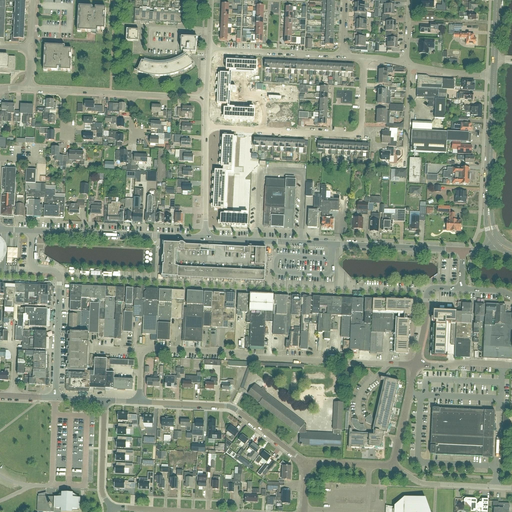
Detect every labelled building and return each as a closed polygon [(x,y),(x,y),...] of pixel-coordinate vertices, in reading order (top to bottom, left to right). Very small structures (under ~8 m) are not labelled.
[(353,4),(353,6),(353,5),(355,6),(355,9),(365,9),(365,5),(366,5),(366,4),(369,5),(369,1),(363,1),(355,0),(355,4),(353,4)] [(426,0),(423,0),(422,0),(422,1),(421,2),(421,4),(422,4),(422,8),(433,8),(433,0),(426,0)] [(394,11),(396,11),(396,9),(394,9),(394,6),(395,6),(395,2),(381,2),(381,5),(384,5),(384,6),(384,10),(394,11)] [(257,12),(264,12),(264,6),(261,6),(261,3),(255,3),(255,6),(257,6),(257,10),(255,10),(255,9),(253,8),(253,12),(257,12)] [(469,3),(464,3),(464,7),(464,9),(469,9),(469,12),(473,12),(474,10),(477,11),(478,4),(469,3)] [(95,11),(92,11),(93,8),(79,7),(79,19),(78,32),(81,32),(91,33),(96,35),(96,33),(98,33),(98,30),(105,30),(106,9),(96,8),(95,11)] [(137,22),(142,22),(142,12),(143,8),(140,8),(140,10),(139,12),(135,11),(134,22),(137,22)] [(145,22),(149,22),(149,12),(150,12),(150,8),(147,8),(147,10),(146,12),(142,12),(142,22),(142,23),(145,23),(145,22)] [(355,9),(353,8),(353,10),(355,10),(355,13),(354,13),(354,14),(355,14),(355,17),(362,17),(367,18),(367,13),(366,12),(365,12),(365,10),(365,9),(355,9)] [(152,23),(156,23),(157,13),(157,9),(154,9),(154,11),(154,13),(150,12),(149,12),(149,22),(149,23),(152,23)] [(159,23),(163,23),(164,13),(164,9),(162,9),(161,11),(161,13),(157,13),(156,23),(159,24),(159,23)] [(168,11),(168,13),(164,13),(163,23),(163,24),(166,24),(166,23),(170,23),(171,24),(171,12),(171,9),(169,9),(168,11)] [(173,24),(178,24),(178,14),(179,10),(176,10),(176,12),(171,12),(171,24),(170,23),(170,24),(173,24)] [(182,14),(178,14),(178,24),(177,25),(181,25),(181,24),(185,24),(186,12),(186,10),(183,10),(183,12),(182,14)] [(394,11),(384,10),(384,15),(382,15),(382,18),(389,19),(396,19),(396,14),(394,14),(394,11)] [(434,22),(434,13),(422,13),(421,21),(434,22)] [(477,20),(477,17),(476,17),(477,15),(464,14),(464,13),(459,13),(459,18),(464,18),(464,17),(468,18),(468,21),(473,21),(473,20),(476,21),(476,20),(477,20)] [(355,17),(354,22),(355,22),(357,22),(357,25),(356,25),(356,26),(367,26),(366,26),(367,21),(367,18),(362,17),(355,17)] [(396,22),(396,19),(389,19),(382,18),(381,22),(386,22),(386,27),(385,27),(396,28),(398,28),(398,26),(396,26),(396,23),(396,22)] [(443,28),(443,24),(430,24),(430,27),(421,26),(420,33),(430,34),(431,30),(438,31),(438,28),(443,28)] [(354,25),(354,27),(357,27),(356,30),(356,34),(361,34),(363,34),(363,31),(367,31),(366,31),(366,26),(367,26),(356,26),(356,25),(354,25)] [(467,35),(462,35),(462,26),(454,26),(454,38),(460,38),(460,39),(466,40),(466,45),(476,46),(476,39),(474,39),(474,36),(470,35),(467,35)] [(395,28),(396,28),(385,27),(386,27),(386,32),(385,32),(385,35),(391,36),(397,36),(398,31),(397,31),(395,31),(395,28)] [(138,42),(139,31),(127,30),(126,41),(138,42)] [(11,42),(11,43),(19,43),(19,40),(23,40),(23,34),(14,33),(14,36),(11,36),(11,42)] [(354,34),(354,39),(356,39),(356,42),(355,42),(366,43),(365,42),(366,38),(366,34),(363,34),(361,34),(356,34),(354,34)] [(397,39),(397,36),(391,36),(385,35),(385,39),(387,39),(388,39),(387,44),(397,44),(400,44),(400,42),(399,42),(399,43),(397,42),(397,40),(398,40),(398,39),(397,39)] [(184,54),(185,54),(192,54),(196,54),(196,51),(197,40),(182,39),(181,51),(184,51),(184,54)] [(433,47),(433,41),(425,40),(425,44),(420,43),(419,54),(425,54),(425,53),(428,53),(428,52),(429,50),(428,49),(428,48),(430,47),(433,47)] [(353,42),(353,44),(354,44),(356,44),(355,47),(355,51),(361,51),(368,51),(368,48),(368,46),(365,45),(365,43),(366,43),(355,42),(353,42)] [(397,44),(387,44),(387,48),(387,49),(387,52),(399,53),(399,47),(397,47),(397,44)] [(63,47),(64,45),(58,46),(58,47),(45,46),(45,58),(46,58),(46,66),(44,66),(44,71),(47,71),(57,71),(58,68),(61,68),(61,71),(71,72),(72,50),(65,50),(65,47),(63,47)] [(192,55),(192,54),(185,54),(186,54),(181,57),(176,60),(171,62),(165,63),(159,63),(154,63),(148,62),(145,61),(144,62),(142,62),(137,73),(139,73),(140,74),(141,74),(143,75),(145,75),(147,76),(149,76),(155,77),(156,77),(159,77),(162,77),(163,77),(170,76),(171,76),(173,76),(174,75),(177,74),(179,74),(184,72),(185,71),(188,69),(190,68),(192,67),(193,66),(194,65),(190,59),(191,58),(191,57),(192,56),(192,55)] [(8,56),(0,55),(0,73),(10,74),(10,77),(11,74),(15,75),(15,71),(15,58),(8,57),(8,56)] [(227,59),(226,71),(257,72),(257,61),(227,59)] [(379,77),(379,78),(387,78),(388,74),(392,74),(392,68),(385,68),(384,71),(379,71),(378,71),(378,74),(379,74),(379,77)] [(219,74),(217,105),(228,106),(230,75),(219,74)] [(454,91),(454,86),(454,81),(444,80),(444,79),(427,79),(427,77),(418,76),(417,89),(454,91)] [(384,84),(384,88),(391,88),(392,84),(392,82),(387,82),(387,78),(379,78),(379,80),(378,80),(377,84),(379,84),(384,84)] [(473,90),(473,89),(474,89),(474,87),(473,87),(473,82),(464,82),(462,83),(462,85),(464,87),(464,91),(469,92),(469,90),(473,90)] [(417,89),(417,98),(425,99),(426,99),(427,100),(427,101),(428,103),(432,103),(433,102),(435,102),(434,120),(444,120),(445,99),(438,99),(438,91),(417,89)] [(438,99),(445,99),(446,99),(447,91),(438,91),(438,99)] [(43,106),(46,106),(46,109),(50,109),(50,111),(56,111),(56,103),(54,103),(54,101),(47,101),(44,101),(43,106)] [(85,103),(85,109),(88,109),(88,112),(91,112),(102,113),(102,107),(94,107),(95,103),(85,103)] [(120,104),(113,104),(109,104),(109,112),(113,113),(113,112),(114,112),(114,113),(120,113),(120,112),(122,112),(124,112),(125,112),(125,105),(120,104)] [(163,112),(161,112),(161,106),(152,106),(152,113),(158,113),(158,117),(166,117),(166,112),(163,111),(163,112)] [(183,107),(183,109),(178,109),(177,117),(185,117),(185,115),(188,115),(188,114),(192,115),(192,112),(193,112),(193,109),(192,109),(192,108),(188,108),(188,107),(186,107),(185,108),(183,107)] [(224,109),(224,121),(254,122),(255,111),(224,109)] [(50,114),(45,113),(43,113),(43,121),(49,121),(49,124),(55,125),(55,117),(50,117),(50,114)] [(106,117),(106,122),(112,122),(111,124),(118,124),(118,128),(124,128),(124,121),(119,121),(119,118),(106,117)] [(90,128),(91,128),(91,131),(103,132),(103,128),(95,128),(96,124),(93,123),(93,119),(84,119),(84,125),(90,125),(90,128)] [(191,132),(191,126),(189,125),(189,121),(179,121),(179,127),(182,127),(182,132),(191,132)] [(461,124),(461,122),(454,122),(453,128),(461,129),(460,132),(465,132),(471,132),(472,131),(472,129),(471,128),(471,127),(471,125),(461,124)] [(151,130),(158,130),(158,134),(163,135),(164,132),(164,126),(161,126),(161,123),(151,123),(151,130)] [(40,129),(39,134),(48,135),(48,141),(54,141),(55,132),(49,132),(50,129),(40,129)] [(382,138),(394,138),(394,134),(397,135),(397,129),(390,129),(389,132),(382,132),(382,137),(382,138)] [(97,134),(103,134),(103,132),(91,131),(90,135),(84,135),(83,141),(93,141),(93,137),(97,138),(97,134)] [(412,131),(412,141),(447,143),(447,142),(452,142),(458,143),(468,143),(469,134),(412,131)] [(104,132),(104,136),(105,136),(105,137),(109,137),(109,139),(117,139),(117,143),(123,143),(123,136),(119,136),(119,133),(104,132)] [(165,135),(163,135),(158,134),(158,137),(156,137),(156,138),(151,138),(150,144),(150,146),(155,147),(155,145),(159,145),(159,140),(164,141),(164,140),(171,140),(171,136),(165,135)] [(175,136),(174,144),(177,144),(182,144),(181,147),(190,147),(191,140),(183,140),(183,136),(177,136),(175,136)] [(215,171),(213,210),(221,210),(225,210),(227,173),(231,173),(232,168),(233,168),(234,138),(223,137),(221,168),(223,168),(223,172),(215,171)] [(394,142),(394,138),(382,138),(382,144),(389,144),(389,147),(396,148),(397,142),(394,142)] [(446,154),(447,143),(412,141),(411,152),(446,154)] [(458,146),(458,143),(452,142),(452,150),(453,150),(458,150),(458,154),(471,155),(472,146),(458,146)] [(59,162),(58,167),(63,167),(63,163),(63,156),(59,156),(59,149),(51,148),(51,152),(52,152),(52,157),(56,157),(56,162),(59,162)] [(394,157),(394,149),(387,149),(387,152),(381,152),(381,161),(390,161),(390,157),(394,157)] [(193,163),(193,156),(185,155),(185,151),(180,151),(179,158),(179,162),(193,163)] [(72,165),(72,161),(77,161),(77,153),(70,152),(70,155),(67,155),(67,157),(66,163),(63,163),(63,167),(66,168),(66,165),(72,165)] [(131,171),(131,165),(131,159),(127,159),(127,152),(121,152),(121,161),(121,164),(124,164),(127,164),(127,171),(131,171)] [(458,155),(457,161),(465,161),(465,164),(473,164),(474,158),(466,158),(466,156),(458,155)] [(135,156),(135,159),(131,159),(131,165),(131,171),(138,171),(138,167),(136,167),(136,163),(147,163),(147,156),(135,156)] [(419,177),(420,177),(421,160),(410,159),(409,176),(409,183),(419,183),(419,177)] [(179,173),(179,178),(184,178),(184,177),(192,177),(192,171),(185,170),(185,166),(179,166),(179,173)] [(470,169),(453,168),(453,169),(448,169),(447,172),(444,172),(443,179),(452,179),(452,185),(470,185),(470,184),(469,184),(469,180),(470,179),(470,175),(469,174),(469,173),(471,173),(472,170),(470,170),(470,169)] [(2,215),(6,216),(14,216),(16,170),(3,169),(2,188),(3,188),(3,195),(2,195),(2,210),(2,215)] [(36,184),(36,182),(36,170),(26,170),(25,192),(27,192),(26,206),(26,209),(27,209),(27,217),(34,218),(36,184)] [(406,171),(395,170),(395,178),(406,178),(406,171)] [(264,225),(264,228),(276,228),(294,229),(296,181),(294,181),(294,177),(286,176),(285,180),(268,179),(266,179),(266,182),(266,187),(265,188),(265,199),(264,214),(264,225)] [(183,192),(183,195),(187,195),(187,192),(191,192),(191,186),(184,185),(184,181),(178,181),(178,189),(183,189),(183,192)] [(40,206),(41,199),(45,199),(45,190),(46,184),(36,184),(34,218),(41,218),(41,210),(43,210),(43,206),(40,206)] [(329,211),(339,211),(339,199),(339,196),(333,196),(332,199),(326,199),(326,188),(326,187),(326,186),(325,186),(321,185),(320,213),(322,213),(322,218),(323,219),(323,222),(321,222),(321,225),(323,225),(323,227),(323,229),(324,229),(328,229),(333,229),(333,224),(333,219),(330,219),(330,217),(329,217),(329,211)] [(133,215),(133,223),(142,223),(143,211),(143,207),(142,207),(142,203),(143,203),(143,190),(135,189),(134,198),(134,209),(134,211),(133,215)] [(45,199),(44,218),(64,219),(64,213),(65,198),(55,198),(55,190),(45,190),(45,199)] [(462,192),(462,191),(460,191),(460,192),(456,191),(455,204),(466,204),(466,199),(467,199),(467,196),(466,196),(466,192),(462,192)] [(154,224),(155,214),(153,214),(154,197),(147,196),(146,223),(154,224)] [(15,215),(15,217),(23,217),(24,205),(24,200),(23,200),(17,199),(17,205),(16,205),(16,208),(16,209),(16,210),(16,215),(15,215)] [(88,202),(88,210),(92,210),(91,215),(102,216),(102,208),(102,204),(94,203),(94,202),(93,202),(94,199),(90,199),(90,202),(88,202)] [(115,222),(116,199),(105,199),(105,206),(109,206),(108,222),(115,222)] [(116,199),(115,222),(123,222),(123,216),(124,216),(124,210),(124,208),(121,208),(121,210),(120,210),(120,204),(118,204),(118,199),(116,199)] [(126,213),(125,222),(131,223),(131,218),(132,218),(132,213),(133,213),(133,199),(125,199),(125,203),(125,207),(126,207),(126,213)] [(67,204),(67,208),(69,208),(69,214),(70,215),(73,215),(74,214),(80,214),(80,209),(80,207),(84,207),(85,201),(78,200),(77,204),(67,204)] [(368,211),(368,204),(358,203),(357,210),(358,210),(358,219),(354,219),(354,220),(350,219),(350,226),(353,226),(353,231),(358,231),(358,230),(362,230),(363,219),(361,219),(361,215),(367,215),(368,211)] [(175,207),(175,210),(175,224),(176,225),(178,225),(179,224),(182,225),(183,214),(178,214),(178,210),(180,210),(180,207),(175,207)] [(395,215),(388,215),(388,221),(388,231),(392,232),(392,226),(393,226),(394,221),(405,222),(406,211),(395,210),(395,215)] [(455,221),(455,214),(450,214),(449,221),(447,221),(447,231),(451,232),(452,232),(453,233),(455,233),(456,232),(457,233),(457,232),(461,232),(462,221),(455,221)] [(221,215),(220,226),(248,227),(249,216),(224,215),(221,215)] [(375,216),(375,215),(373,215),(373,216),(370,216),(370,219),(370,227),(371,227),(370,232),(378,232),(378,227),(379,221),(376,220),(376,216),(375,216)] [(419,231),(419,218),(412,218),(412,225),(410,225),(409,230),(409,232),(414,232),(415,231),(419,231)] [(227,248),(223,247),(217,247),(214,247),(185,246),(180,245),(176,245),(165,245),(164,256),(163,267),(163,278),(180,279),(189,279),(205,280),(232,281),(243,282),(250,282),(265,283),(265,267),(266,256),(266,250),(256,249),(227,248)] [(14,306),(15,285),(5,285),(3,320),(13,320),(14,306)] [(15,285),(14,306),(24,306),(25,285),(15,285)] [(25,285),(24,306),(36,306),(37,296),(37,286),(25,285)] [(37,296),(47,297),(47,287),(38,286),(37,286),(37,296)] [(87,309),(81,309),(82,299),(81,299),(82,287),(71,287),(70,312),(73,312),(73,313),(81,313),(90,313),(90,312),(87,312),(87,309)] [(87,299),(87,304),(90,304),(91,287),(82,287),(81,299),(82,299),(87,299)] [(98,304),(99,288),(91,287),(90,304),(90,312),(90,313),(89,333),(89,334),(98,334),(99,304),(98,304)] [(105,320),(106,288),(99,288),(98,304),(99,304),(98,334),(98,340),(104,340),(104,339),(105,320)] [(116,298),(116,288),(106,288),(105,320),(104,339),(114,339),(115,320),(114,320),(115,299),(116,299),(116,298)] [(124,289),(117,288),(116,288),(116,298),(116,299),(115,320),(114,339),(115,339),(115,340),(122,340),(123,315),(121,315),(122,303),(124,303),(124,289)] [(132,332),(133,308),(133,307),(133,289),(127,289),(126,303),(126,309),(124,312),(123,332),(132,332)] [(142,318),(142,316),(143,316),(144,301),(145,290),(135,289),(133,317),(142,318)] [(147,290),(146,301),(144,301),(143,316),(142,335),(157,335),(158,317),(159,301),(158,301),(158,290),(147,290)] [(160,291),(159,301),(158,317),(157,335),(157,341),(170,342),(171,322),(171,319),(172,291),(170,291),(159,291),(160,291)] [(183,320),(184,308),(184,292),(176,291),(176,295),(177,295),(177,314),(174,314),(174,319),(183,320)] [(203,327),(204,293),(188,292),(187,308),(184,308),(183,320),(182,342),(202,343),(203,327)] [(211,328),(212,293),(204,293),(203,327),(211,328)] [(223,328),(225,294),(212,293),(211,328),(223,328)] [(225,294),(223,328),(228,329),(228,322),(234,322),(235,310),(236,295),(225,294)] [(237,313),(237,325),(243,325),(243,313),(247,314),(248,295),(238,295),(238,304),(237,313)] [(247,314),(246,323),(250,324),(250,340),(249,347),(264,348),(264,346),(264,343),(265,322),(272,323),(274,296),(266,296),(252,295),(252,296),(250,296),(248,295),(247,314)] [(47,307),(47,297),(37,296),(36,306),(47,307)] [(289,301),(289,297),(275,296),(273,336),(285,336),(287,304),(290,304),(290,301),(289,301)] [(290,336),(290,342),(286,341),(286,349),(289,350),(290,348),(298,348),(299,335),(300,335),(300,330),(301,297),(292,297),(291,321),(290,336)] [(311,298),(309,325),(317,325),(317,315),(319,315),(320,298),(313,297),(311,298)] [(309,325),(311,298),(303,298),(302,312),(302,315),(302,316),(300,350),(308,350),(309,325)] [(331,330),(332,298),(320,298),(319,315),(318,334),(322,334),(322,333),(324,333),(324,340),(330,340),(331,330)] [(332,298),(331,330),(337,331),(338,325),(334,324),(334,321),(335,321),(335,317),(342,317),(343,299),(333,299),(333,298),(332,298)] [(351,330),(352,299),(352,300),(343,299),(342,317),(341,330),(351,330)] [(350,340),(350,341),(350,351),(353,352),(353,350),(359,351),(360,340),(360,322),(362,323),(362,321),(360,320),(360,318),(361,318),(361,315),(360,315),(360,314),(362,314),(363,300),(352,300),(352,299),(351,330),(350,340)] [(360,340),(359,351),(359,352),(369,352),(370,340),(372,300),(366,300),(365,323),(362,323),(360,322),(360,340)] [(400,354),(404,354),(408,354),(408,353),(409,340),(409,336),(409,335),(410,321),(412,321),(413,302),(395,301),(384,301),(373,300),(372,333),(371,333),(370,352),(370,354),(377,355),(377,353),(381,353),(382,353),(383,340),(384,334),(389,334),(393,334),(397,334),(397,336),(396,340),(396,352),(396,354),(400,354)] [(470,359),(473,305),(462,304),(458,308),(458,313),(457,313),(456,324),(455,358),(470,359)] [(496,313),(496,306),(486,305),(486,311),(486,315),(485,316),(483,345),(490,345),(490,347),(491,347),(493,313),(496,313)] [(490,345),(483,345),(483,359),(511,360),(511,359),(511,347),(509,347),(510,315),(505,315),(506,306),(496,306),(496,313),(493,313),(491,347),(490,347),(490,345)] [(31,315),(34,316),(46,316),(47,310),(18,309),(17,327),(16,327),(15,342),(22,342),(22,340),(22,337),(22,333),(23,315),(25,315),(31,315)] [(456,324),(457,313),(454,312),(434,312),(433,323),(436,323),(436,325),(433,325),(432,357),(447,357),(448,354),(445,354),(447,323),(456,324)] [(90,313),(81,313),(73,313),(73,315),(70,315),(69,333),(89,333),(90,313)] [(88,372),(88,371),(89,334),(71,333),(71,334),(69,334),(69,337),(68,371),(88,372)] [(45,350),(45,344),(28,344),(22,343),(21,352),(25,352),(35,352),(35,350),(45,350)] [(11,360),(11,355),(10,353),(8,351),(0,350),(0,356),(5,357),(5,360),(11,360)] [(45,356),(45,353),(35,352),(25,352),(21,352),(18,352),(18,360),(25,361),(24,369),(33,369),(45,370),(45,363),(45,356)] [(95,371),(95,372),(91,372),(90,381),(90,389),(114,390),(114,379),(115,374),(106,373),(106,372),(107,372),(106,372),(107,366),(107,360),(98,359),(97,359),(95,359),(95,361),(93,361),(93,367),(95,367),(95,371),(94,371),(95,371)] [(24,379),(29,379),(45,380),(45,374),(45,371),(39,370),(32,369),(25,369),(25,374),(29,374),(29,376),(24,376),(24,379)] [(180,375),(181,369),(176,369),(176,373),(177,373),(177,376),(166,376),(165,388),(177,389),(177,379),(180,379),(180,375)] [(8,374),(8,370),(5,370),(5,374),(0,373),(0,380),(8,381),(8,374)] [(90,381),(91,372),(85,372),(85,374),(70,373),(70,380),(90,381)] [(383,442),(384,438),(385,433),(387,434),(399,382),(393,381),(391,380),(391,378),(390,375),(388,373),(386,375),(387,377),(387,378),(387,379),(386,379),(385,379),(382,378),(381,378),(381,379),(380,379),(380,380),(381,380),(381,381),(384,382),(372,434),(352,434),(352,431),(352,430),(351,430),(351,429),(350,429),(350,430),(349,430),(349,433),(349,435),(349,448),(381,450),(383,450),(384,443),(383,442)] [(183,383),(183,389),(191,389),(192,383),(197,384),(197,377),(188,377),(186,376),(185,383),(183,383)] [(123,391),(124,380),(114,379),(114,390),(114,389),(118,389),(118,391),(121,391),(123,391)] [(217,386),(218,379),(211,379),(211,383),(206,383),(206,390),(214,390),(214,386),(217,386)] [(88,391),(90,391),(90,389),(90,381),(70,380),(70,388),(79,388),(79,392),(88,393),(88,391)] [(133,384),(133,380),(124,380),(123,391),(126,391),(126,389),(133,390),(132,391),(133,391),(133,385),(134,385),(134,384),(133,384)] [(233,386),(234,381),(228,381),(226,381),(220,381),(220,385),(222,385),(222,391),(230,391),(230,386),(233,386)] [(342,431),(343,403),(341,403),(336,403),(335,403),(333,431),(333,434),(306,432),(306,425),(267,395),(267,394),(255,384),(248,394),(253,398),(257,401),(260,403),(259,404),(283,423),(298,434),(298,433),(300,434),(300,435),(300,437),(299,445),(299,446),(325,447),(341,448),(341,437),(341,431),(342,431)] [(438,449),(438,445),(493,448),(495,412),(439,409),(433,409),(432,413),(431,449),(438,449)] [(128,415),(129,414),(118,413),(118,420),(123,420),(123,421),(128,422),(128,421),(133,421),(134,421),(134,416),(128,415)] [(143,416),(143,418),(140,418),(140,426),(142,431),(145,430),(143,425),(143,423),(153,424),(154,417),(143,416)] [(362,425),(361,425),(359,425),(358,423),(358,422),(358,421),(352,419),(351,422),(352,424),(353,426),(354,428),(355,429),(357,431),(359,432),(361,432),(364,432),(366,431),(364,425),(362,425)] [(218,435),(215,435),(216,421),(209,420),(208,433),(209,433),(208,438),(215,438),(214,439),(221,440),(221,433),(218,433),(218,435)] [(190,431),(190,427),(190,421),(181,421),(181,427),(186,427),(187,431),(190,431)] [(196,421),(196,424),(193,425),(193,434),(197,434),(197,433),(203,433),(204,428),(204,422),(196,421)] [(117,431),(116,431),(116,434),(117,434),(117,435),(127,435),(127,430),(130,430),(133,430),(133,425),(124,425),(123,428),(117,428),(117,431)] [(235,437),(238,433),(231,427),(227,431),(233,436),(230,439),(232,441),(235,437)] [(249,441),(242,436),(239,440),(238,440),(236,443),(239,445),(241,442),(245,445),(249,441)] [(116,448),(126,448),(126,443),(132,443),(132,438),(123,438),(123,441),(117,441),(116,448)] [(254,445),(253,444),(250,449),(253,451),(248,458),(253,462),(258,455),(257,454),(260,449),(256,446),(256,445),(254,444),(254,445)] [(493,458),(493,448),(438,445),(438,449),(431,449),(430,455),(433,455),(435,455),(450,456),(453,456),(489,458),(493,458)] [(237,461),(244,451),(241,449),(234,459),(237,461)] [(122,454),(116,454),(116,461),(125,461),(126,456),(133,456),(133,451),(122,451),(122,454)] [(271,458),(264,452),(261,457),(259,456),(255,462),(259,465),(263,459),(267,463),(271,458)] [(246,460),(242,465),(247,468),(250,464),(246,460)] [(282,473),(291,474),(291,467),(286,466),(286,465),(282,462),(280,465),(282,466),(282,473)] [(114,473),(115,473),(115,474),(125,474),(125,469),(133,469),(133,464),(122,464),(121,467),(115,467),(115,470),(114,470),(114,473)] [(257,474),(261,476),(262,474),(264,472),(265,471),(267,468),(268,467),(265,464),(257,474)] [(268,467),(262,474),(265,476),(267,474),(270,470),(271,470),(273,467),(270,464),(268,467)] [(171,479),(170,486),(172,486),(172,490),(177,490),(178,482),(178,479),(182,479),(183,471),(177,471),(177,479),(171,478),(171,479)] [(196,478),(196,472),(193,472),(193,475),(190,475),(190,474),(184,473),(184,481),(186,481),(186,484),(185,484),(185,487),(186,487),(186,489),(192,489),(193,478),(196,478)] [(139,482),(139,489),(150,490),(150,483),(153,483),(153,473),(148,473),(148,479),(148,482),(140,482),(139,482)] [(291,481),(291,474),(282,473),(282,481),(279,481),(279,483),(284,483),(284,481),(291,481)] [(197,476),(197,482),(199,482),(198,488),(206,488),(206,482),(207,482),(207,479),(207,476),(205,476),(197,476)] [(165,489),(165,482),(163,482),(163,477),(156,477),(155,482),(158,482),(157,485),(160,485),(159,489),(165,489)] [(234,493),(235,485),(232,485),(232,480),(225,480),(225,488),(229,489),(229,493),(234,493)] [(115,481),(114,488),(120,488),(120,489),(125,490),(125,489),(132,489),(132,483),(128,483),(128,482),(115,481)] [(251,503),(252,489),(252,483),(248,483),(248,493),(244,492),(244,496),(246,496),(245,502),(251,503)] [(273,490),(277,490),(276,498),(282,498),(290,498),(290,492),(283,492),(282,495),(279,495),(280,487),(267,486),(267,492),(273,492),(273,490)] [(66,493),(64,493),(64,494),(62,494),(61,494),(61,495),(60,495),(59,495),(59,496),(58,496),(57,496),(57,497),(56,497),(56,498),(47,497),(46,493),(38,495),(38,497),(37,511),(72,511),(73,511),(74,511),(75,511),(76,511),(77,511),(78,511),(79,511),(78,511),(78,510),(80,510),(80,499),(79,499),(79,498),(80,498),(79,498),(79,497),(77,497),(77,496),(76,496),(75,496),(75,495),(74,495),(73,495),(73,494),(71,494),(71,493),(69,493),(67,493),(66,493)] [(290,504),(290,498),(282,498),(276,498),(267,497),(267,505),(274,506),(274,501),(282,501),(282,504),(285,504),(285,505),(289,505),(289,504),(290,504)] [(430,511),(426,499),(404,498),(394,506),(394,508),(386,506),(385,511),(430,511)] [(462,499),(462,502),(464,502),(463,510),(465,511),(464,511),(475,511),(477,510),(478,511),(487,511),(488,500),(482,500),(481,500),(480,501),(480,503),(479,503),(477,505),(477,506),(476,506),(477,501),(475,499),(462,499)] [(510,508),(510,507),(509,507),(509,504),(498,503),(498,502),(493,502),(492,509),(494,509),(493,511),(503,511),(509,511),(509,508),(510,508)]
